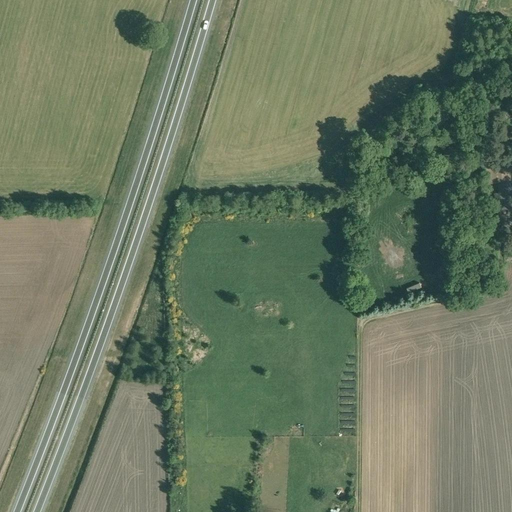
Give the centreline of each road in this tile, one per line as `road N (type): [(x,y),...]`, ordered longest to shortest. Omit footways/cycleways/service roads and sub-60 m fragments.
road 1 (trunk): [(190,0),(16,511)]
road 2 (trunk): [(36,511),(130,258),(209,0)]
